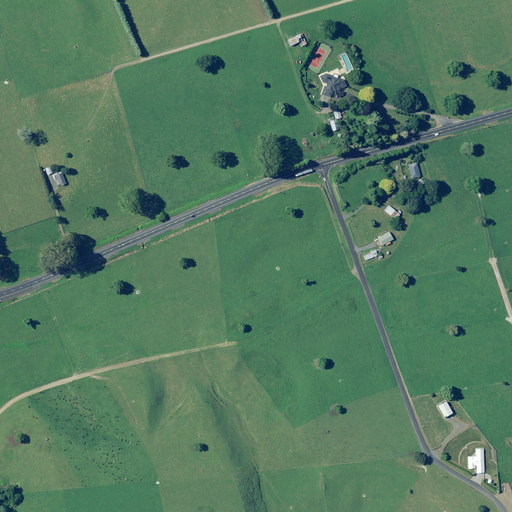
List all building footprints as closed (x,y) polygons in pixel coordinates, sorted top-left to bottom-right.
[(301,41),(298,35),(288,40),(291,46),(301,41)] [(346,87),(343,80),(340,78),(326,74),(319,76),(323,85),(324,86),(321,95),(331,98),(332,93),(335,96),(336,95),(338,98),(343,96),(343,91),(342,89),(346,87)] [(338,130),(336,120),(330,121),(332,131),(338,130)] [(417,163),(408,165),(412,179),(421,177),(417,163)] [(65,184),(62,174),(56,176),(59,185),(60,184),(61,186),(65,184)] [(397,213),(388,205),(384,211),(395,220),(401,212),(399,210),(397,213)] [(393,240),(389,232),(378,238),(382,246),(385,244),(386,246),(390,243),(389,242),(393,240)] [(377,256),(375,250),(371,252),(371,253),(364,256),(365,260),(377,256)] [(468,457),(468,469),(475,469),(475,466),(476,466),(476,473),(484,473),(483,449),(475,449),(476,457),(468,457)]
